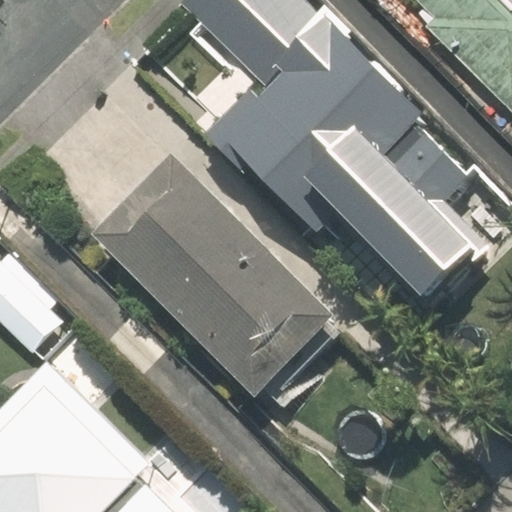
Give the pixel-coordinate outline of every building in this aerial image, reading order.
[(296,0),(195,0),(183,13),(271,99),(217,155),(352,286),(468,166),(296,0)] [(511,0),(408,0),(511,113),(511,0)] [(343,335),(171,168),(93,248),(265,415),(343,335)] [(69,325),(0,259),(0,326),(36,361),(69,325)] [(0,511),(168,511),(144,489),(158,474),(52,373),(0,426),(0,511)]
